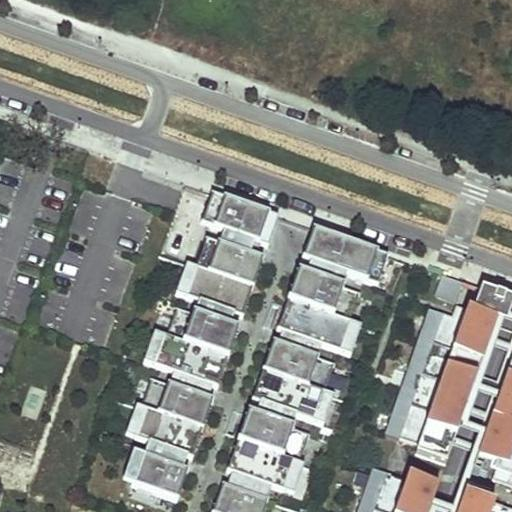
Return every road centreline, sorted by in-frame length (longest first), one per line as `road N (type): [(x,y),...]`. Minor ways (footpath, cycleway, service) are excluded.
road 1 (residential): [(144,139),(511,268)]
road 2 (residential): [(511,205),(167,83)]
road 3 (residential): [(167,83),(0,25)]
road 4 (residential): [(0,88),(144,139)]
